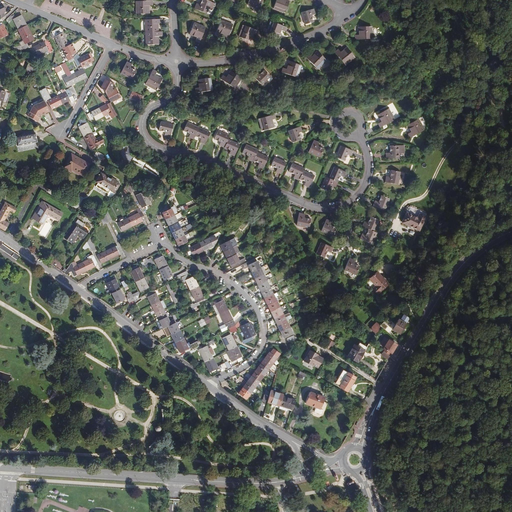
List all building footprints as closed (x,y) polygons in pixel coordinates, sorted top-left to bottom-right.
[(152,0),(140,1),(136,2),(137,14),(149,13),(149,5),(153,5),(152,0)] [(208,8),(211,1),(207,0),(202,0),(200,5),(197,3),(195,9),(206,13),(208,8)] [(259,9),(262,1),(259,0),(249,0),(248,4),(259,9)] [(285,12),(289,1),(286,0),(276,0),(273,8),(285,12)] [(305,24),(313,22),(312,15),(315,14),(314,9),(302,12),(305,24)] [(13,19),(19,29),(26,25),(22,15),(16,18),(13,19)] [(146,20),(146,32),(158,32),(158,24),(161,23),(161,19),(146,20)] [(223,38),(227,39),(233,24),(221,20),(217,32),(224,34),(223,38)] [(284,31),(286,27),(271,22),(267,33),(278,37),(281,30),(284,31)] [(199,42),(205,27),(194,23),(189,34),(197,37),(195,41),(199,42)] [(25,38),(27,43),(33,40),(31,36),(32,35),(26,25),(19,29),(24,39),(25,38)] [(239,36),(250,41),(253,33),(256,35),(258,31),(243,25),(239,36)] [(372,39),(371,26),(359,26),(359,34),(356,34),(356,39),(372,39)] [(61,49),(69,45),(60,28),(52,32),(53,33),(51,34),(53,38),(55,37),(61,49)] [(158,32),(146,32),(146,45),(159,44),(158,36),(162,36),(162,32),(158,32)] [(32,49),(35,55),(37,54),(38,55),(48,50),(44,42),(34,47),(34,48),(32,49)] [(74,55),(69,45),(61,49),(66,59),(74,55)] [(345,64),(355,57),(347,48),(341,52),(338,49),(335,52),(345,64)] [(317,68),(326,60),(317,51),(312,57),(309,54),(306,58),(317,68)] [(79,59),(77,54),(73,58),(74,61),(77,67),(81,65),(81,67),(82,67),(92,62),(91,59),(88,54),(79,59)] [(297,77),(301,65),(289,61),(287,69),(283,68),(282,72),(297,77)] [(30,76),(35,64),(28,62),(27,65),(23,73),(30,76)] [(68,87),(75,83),(71,75),(70,72),(65,62),(61,64),(68,77),(64,79),(68,87)] [(132,79),(136,71),(130,68),(132,64),(127,62),(121,73),(132,79)] [(71,75),(75,83),(87,77),(82,67),(81,67),(78,69),(79,71),(74,73),(71,75)] [(156,90),(162,79),(155,75),(156,72),(153,70),(145,84),(156,90)] [(253,76),(261,84),(270,76),(264,70),(259,74),(257,72),(253,76)] [(237,90),(244,80),(231,71),(226,77),(223,75),(221,79),(237,90)] [(212,90),(210,78),(198,80),(199,88),(195,88),(196,93),(212,90)] [(111,89),(114,84),(106,79),(101,89),(104,90),(110,102),(120,97),(116,89),(112,91),(111,89)] [(58,96),(62,104),(70,101),(72,103),(75,102),(68,89),(65,90),(65,91),(66,93),(58,96)] [(45,103),(48,101),(46,98),(44,94),(43,94),(42,91),(39,92),(45,103)] [(137,102),(140,97),(131,92),(128,97),(137,102)] [(99,108),(104,116),(109,113),(112,118),(117,115),(111,104),(103,95),(100,98),(105,103),(107,102),(109,103),(99,108)] [(48,101),(52,109),(62,104),(58,96),(55,98),(48,101)] [(96,120),(104,116),(99,108),(91,112),(92,113),(94,117),(96,120)] [(378,123),(380,127),(394,119),(388,108),(378,114),(381,121),(378,123)] [(31,123),(38,126),(53,119),(49,111),(45,113),(39,116),(38,118),(31,123)] [(262,131),(274,127),(272,120),(275,118),(274,114),(259,118),(262,131)] [(407,132),(409,136),(424,129),(418,118),(407,124),(411,131),(407,132)] [(165,136),(170,137),(173,125),(161,122),(159,130),(166,132),(165,136)] [(195,136),(199,127),(187,122),(184,130),(190,133),(189,137),(194,139),(195,136)] [(84,137),(92,132),(87,123),(81,125),(79,127),(84,137)] [(292,129),(289,131),(288,131),(293,142),(301,139),(299,133),(302,131),(300,126),(292,129)] [(210,132),(199,127),(195,136),(202,139),(200,142),(205,144),(210,132)] [(219,145),(224,147),(228,139),(229,136),(218,131),(214,139),(221,142),(219,145)] [(96,139),(92,132),(84,137),(91,149),(104,142),(101,136),(96,139)] [(37,142),(35,133),(15,137),(17,146),(21,145),(21,146),(33,144),(33,143),(37,142)] [(228,139),(224,147),(231,150),(229,153),(234,156),(239,144),(228,139)] [(317,146),(319,143),(314,140),(309,152),(320,157),(323,149),(317,146)] [(252,161),(253,160),(257,152),(257,150),(246,145),(242,153),(249,155),(247,159),(252,161)] [(404,157),(403,145),(399,145),(398,145),(396,145),(396,146),(390,146),(390,152),(386,153),(386,158),(404,157)] [(351,156),(353,150),(341,146),(336,157),(344,161),(347,154),(351,156)] [(100,158),(102,159),(104,155),(96,151),(94,155),(100,158)] [(257,152),(253,160),(259,163),(258,166),(263,168),(268,157),(257,152)] [(76,159),(71,156),(64,167),(71,171),(72,169),(83,176),(89,164),(77,157),(76,159)] [(281,174),(286,162),(275,157),(271,165),(277,168),(276,171),(281,174)] [(298,180),(299,178),(303,171),(304,168),(292,163),(289,171),(295,174),(294,177),(298,180)] [(334,167),(329,178),(337,182),(340,175),(344,177),(346,172),(334,167)] [(385,182),(397,184),(400,171),(391,170),(390,177),(386,176),(385,182)] [(303,171),(299,178),(306,181),(304,185),(309,187),(314,176),(303,171)] [(99,174),(96,180),(99,182),(97,185),(110,192),(109,194),(109,195),(113,197),(114,194),(120,184),(116,181),(117,180),(112,177),(111,179),(103,174),(104,173),(102,172),(100,175),(99,174)] [(337,182),(329,178),(326,177),(321,188),(329,192),(332,185),(335,187),(337,182)] [(129,183),(125,186),(129,194),(134,191),(129,183)] [(146,208),(149,207),(148,205),(150,203),(149,201),(152,200),(150,196),(147,198),(144,191),(136,195),(142,207),(145,206),(146,208)] [(373,205),(385,210),(389,198),(381,195),(379,202),(375,200),(373,205)] [(14,213),(17,208),(6,202),(4,204),(0,212),(2,214),(0,218),(0,228),(5,231),(9,223),(4,221),(10,211),(14,213)] [(37,211),(33,218),(42,224),(48,214),(59,220),(62,213),(42,202),(37,211)] [(162,213),(166,219),(180,212),(183,211),(181,208),(178,210),(175,205),(170,208),(171,208),(162,213)] [(132,226),(145,220),(141,211),(128,218),(132,226)] [(180,212),(166,219),(169,226),(177,222),(182,219),(181,218),(183,217),(180,212)] [(309,227),(311,219),(304,218),(305,214),(299,213),(297,225),(309,227)] [(400,223),(417,231),(423,218),(418,215),(415,219),(405,214),(400,223)] [(103,224),(109,221),(106,216),(102,218),(101,220),(103,224)] [(362,226),(369,229),(374,231),(379,220),(371,216),(368,222),(365,221),(362,226)] [(122,231),(132,226),(128,218),(118,223),(122,231)] [(331,221),(326,219),(321,231),(333,236),(336,228),(330,225),(331,221)] [(83,226),(76,221),(66,237),(73,241),(79,232),(84,236),(89,229),(83,226)] [(46,222),(39,233),(45,237),(52,225),(46,222)] [(169,226),(172,232),(181,228),(183,227),(180,222),(178,224),(177,222),(169,226)] [(172,232),(175,239),(184,235),(181,228),(172,232)] [(374,231),(369,229),(366,235),(362,234),(360,239),(371,244),(377,232),(374,231)] [(184,235),(175,239),(179,246),(187,242),(184,235)] [(87,241),(91,251),(96,249),(91,239),(93,238),(91,236),(90,236),(87,241)] [(216,236),(201,243),(204,251),(214,246),(218,240),(216,236)] [(17,260),(20,255),(0,241),(0,248),(6,253),(7,252),(12,255),(11,256),(17,260)] [(224,251),(232,247),(229,241),(221,244),(224,251)] [(331,252),(333,247),(321,242),(316,254),(331,260),(334,254),(331,252)] [(194,255),(204,251),(200,243),(191,248),(190,246),(187,247),(191,255),(194,254),(194,255)] [(105,252),(109,259),(119,254),(118,251),(116,246),(105,252)] [(234,250),(232,247),(224,251),(227,258),(235,254),(234,250)] [(101,263),(109,259),(105,252),(98,255),(101,263)] [(56,258),(50,254),(46,260),(52,265),(56,258)] [(87,270),(98,265),(93,254),(89,256),(90,259),(83,262),(87,270)] [(235,254),(227,258),(232,268),(245,261),(244,258),(239,260),(235,254)] [(155,259),(160,269),(168,265),(163,256),(155,259)] [(255,258),(241,265),(243,269),(249,266),(251,271),(265,265),(262,259),(257,262),(255,258)] [(355,274),(359,266),(353,263),(354,260),(349,258),(344,269),(355,274)] [(64,273),(67,275),(69,273),(71,272),(74,277),(87,270),(83,262),(77,266),(74,267),(72,263),(64,273)] [(251,271),(255,278),(263,274),(262,272),(269,268),(266,264),(265,265),(251,271)] [(168,265),(160,269),(165,280),(167,278),(168,280),(172,278),(172,276),(173,276),(168,265)] [(131,271),(136,281),(144,277),(139,267),(138,268),(134,270),(131,271)] [(266,280),(273,277),(271,272),(264,276),(263,274),(255,278),(258,285),(266,280)] [(189,278),(187,274),(181,277),(184,281),(186,280),(191,290),(199,286),(194,276),(189,278)] [(383,284),(380,281),(374,276),(364,286),(375,297),(385,287),(383,284)] [(106,281),(112,293),(120,289),(114,277),(106,281)] [(144,277),(136,281),(141,292),(149,288),(144,277)] [(261,291),(269,287),(266,280),(258,285),(259,288),(261,291)] [(199,286),(191,290),(196,300),(198,299),(199,300),(204,299),(203,297),(204,296),(199,286)] [(261,291),(264,298),(273,293),(269,287),(261,291)] [(120,289),(112,293),(117,303),(125,299),(120,289)] [(126,294),(128,302),(140,299),(137,292),(131,294),(130,292),(126,294)] [(147,297),(151,305),(159,301),(155,293),(147,297)] [(264,298),(267,304),(276,300),(273,293),(264,298)] [(219,313),(228,309),(222,298),(214,301),(215,304),(212,305),(217,314),(219,313)] [(267,304),(271,311),(279,307),(276,300),(267,304)] [(159,301),(151,305),(154,310),(155,312),(163,308),(160,302),(159,301)] [(271,311),(274,318),(282,314),(279,307),(271,311)] [(155,312),(159,320),(167,316),(163,308),(155,312)] [(229,327),(235,325),(228,309),(219,313),(224,323),(227,328),(229,327)] [(408,315),(404,312),(399,320),(406,323),(408,324),(411,319),(407,316),(408,315)] [(277,324),(286,320),(291,317),(289,313),(283,315),(282,314),(274,318),(277,324)] [(167,316),(159,320),(161,325),(163,328),(167,326),(171,324),(169,321),(167,316)] [(242,341),(245,342),(253,339),(252,336),(255,335),(252,328),(254,327),(252,324),(250,325),(249,322),(248,322),(247,319),(241,322),(242,325),(242,326),(248,338),(242,341)] [(406,323),(399,320),(398,319),(392,330),(400,334),(406,323)] [(280,331),(289,327),(286,320),(277,324),(280,331)] [(169,330),(171,334),(179,330),(175,322),(171,324),(167,326),(167,327),(169,330)] [(378,326),(377,325),(371,332),(375,335),(381,329),(378,326)] [(292,334),(289,327),(280,331),(284,338),(292,334)] [(179,330),(171,334),(175,342),(183,338),(179,330)] [(229,350),(237,346),(233,339),(236,338),(235,335),(232,336),(231,334),(223,338),(229,350)] [(175,342),(172,344),(175,350),(178,348),(180,352),(191,348),(192,350),(198,346),(196,342),(189,345),(188,342),(186,344),(183,338),(175,342)] [(383,349),(382,351),(383,351),(385,353),(387,350),(391,353),(396,344),(389,339),(383,349)] [(362,354),(366,346),(359,342),(357,346),(354,344),(347,356),(358,362),(360,358),(362,359),(364,357),(364,355),(362,354)] [(199,349),(205,362),(213,358),(211,354),(214,353),(211,347),(208,348),(207,346),(199,349)] [(242,356),(237,346),(229,350),(234,360),(242,356)] [(265,358),(272,363),(279,354),(273,349),(270,352),(269,352),(265,358)] [(315,354),(315,353),(310,350),(304,361),(312,365),(312,364),(318,368),(323,359),(317,355),(315,354)] [(385,353),(383,351),(380,354),(387,359),(389,356),(385,353)] [(213,358),(205,362),(211,374),(216,371),(216,369),(218,368),(213,358)] [(268,369),(272,363),(265,358),(260,364),(268,369)] [(264,375),(268,369),(260,364),(256,370),(264,375)] [(252,376),(259,381),(264,375),(256,370),(252,376)] [(353,380),(356,377),(343,370),(335,383),(340,386),(340,387),(347,391),(354,381),(353,380)] [(249,379),(247,382),(255,387),(259,381),(252,376),(247,373),(245,376),(249,379)] [(247,382),(243,387),(250,393),(255,387),(247,382)] [(250,393),(243,387),(239,393),(246,399),(250,393)] [(270,390),(267,402),(272,403),(273,403),(280,405),(283,396),(284,395),(270,390)] [(306,403),(314,406),(320,408),(324,397),(310,392),(306,403)] [(280,405),(292,409),(296,400),(283,396),(280,405)] [(218,501),(207,501),(206,509),(217,510),(218,501)]
